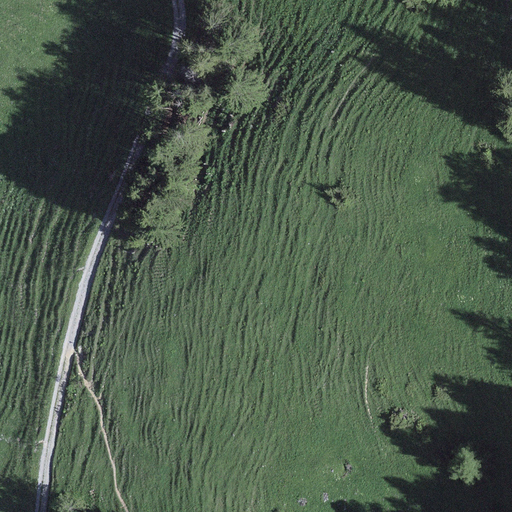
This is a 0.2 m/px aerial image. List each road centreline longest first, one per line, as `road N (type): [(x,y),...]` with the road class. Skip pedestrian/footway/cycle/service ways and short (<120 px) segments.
road 1 (track): [(76,342),(111,220),(177,60),(183,0)]
road 2 (track): [(46,511),(76,342)]
